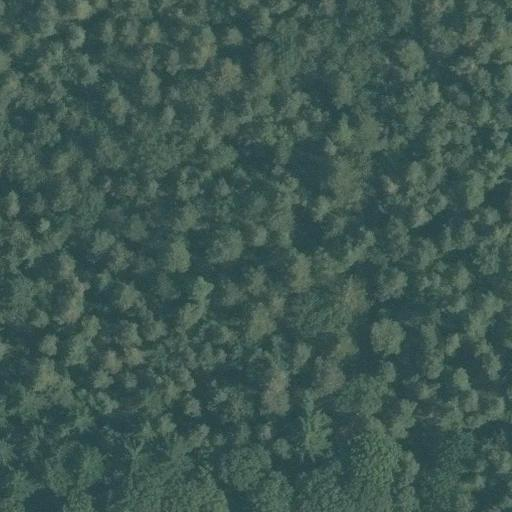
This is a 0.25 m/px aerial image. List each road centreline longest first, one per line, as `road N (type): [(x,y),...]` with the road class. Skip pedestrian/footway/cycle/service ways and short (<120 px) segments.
road 1 (track): [(511,410),(0,471)]
road 2 (track): [(384,0),(347,511)]
